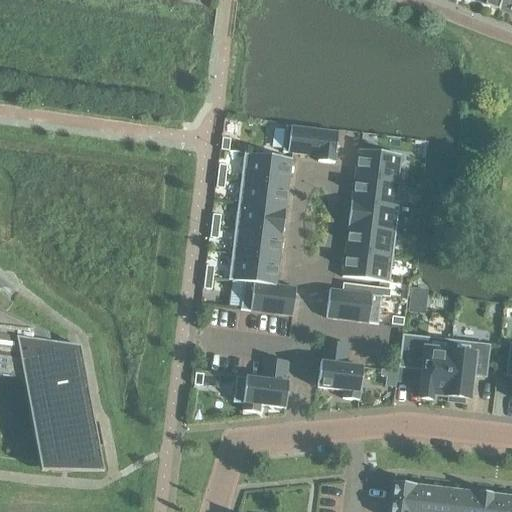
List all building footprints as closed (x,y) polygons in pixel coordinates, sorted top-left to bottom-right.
[(502,10),(501,10),(504,0),(479,0),(479,2),(489,5),(488,6),(501,11),(502,10)] [(511,0),(504,0),(501,10),(502,10),(511,14),(511,0)] [(284,152),(334,159),(337,135),(287,129),(284,152)] [(222,139),(221,151),(225,152),(229,152),(230,140),(227,140),(222,139)] [(358,152),(355,177),(398,183),(401,157),(358,152)] [(244,156),(242,180),(287,186),(290,161),(244,156)] [(219,166),(218,177),(226,178),(227,167),(219,166)] [(218,177),(216,189),(224,190),(226,178),(218,177)] [(355,177),(351,202),(395,208),(398,183),(355,177)] [(242,180),(239,205),(284,211),(287,186),(242,180)] [(351,202),(348,227),(392,233),(395,208),(351,202)] [(239,205),(236,230),(281,236),(284,211),(239,205)] [(213,216),(211,227),(219,228),(221,217),(213,216)] [(211,227),(210,239),(218,240),(219,228),(211,227)] [(348,227),(345,252),(389,258),(392,233),(348,227)] [(233,255),(278,261),(281,236),(236,230),(233,255)] [(386,283),(389,258),(345,252),(342,278),(386,283)] [(230,280),(245,282),(246,282),(275,286),(278,261),(233,255),(230,280)] [(206,267),(205,278),(213,279),(214,273),(214,268),(206,267)] [(205,278),(203,290),(211,291),(213,279),(205,278)] [(242,310),(292,316),(295,290),(275,288),(275,286),(246,282),(245,282),(242,310)] [(343,285),(342,293),(354,294),(355,286),(343,285)] [(355,286),(354,294),(366,296),(367,288),(355,286)] [(367,288),(366,296),(378,297),(379,289),(367,288)] [(379,289),(378,297),(381,297),(390,299),(390,290),(379,289)] [(0,377),(24,381),(39,464),(103,472),(79,349),(50,344),(48,335),(5,315),(8,312),(9,310),(10,309),(13,305),(10,302),(8,296),(4,291),(0,290),(0,377)] [(377,325),(380,298),(330,292),(326,320),(377,325)] [(392,318),(391,326),(403,327),(404,319),(392,318)] [(398,367),(398,369),(401,370),(422,372),(419,401),(433,402),(434,398),(444,399),(451,341),(402,335),(398,367)] [(470,402),(473,378),(486,380),(490,346),(451,341),(444,399),(470,402)] [(320,363),(317,389),(343,392),(342,400),(359,402),(363,368),(358,368),(345,366),(348,346),(324,343),(321,363),(320,363)] [(195,374),(194,386),(202,387),(203,375),(195,374)] [(236,380),(233,403),(243,405),(242,412),(259,414),(260,407),(286,410),(289,384),(285,384),(261,381),(248,379),(238,378),(236,377),(236,380)] [(411,511),(414,487),(414,486),(392,484),(388,511),(411,511)] [(414,487),(411,511),(433,511),(436,490),(414,487)] [(454,511),(457,493),(436,490),(433,511),(454,511)] [(457,493),(454,511),(476,511),(479,495),(457,493)] [(479,495),(476,511),(498,511),(500,497),(479,494),(479,495)] [(511,511),(511,498),(500,497),(498,511),(511,511)]
